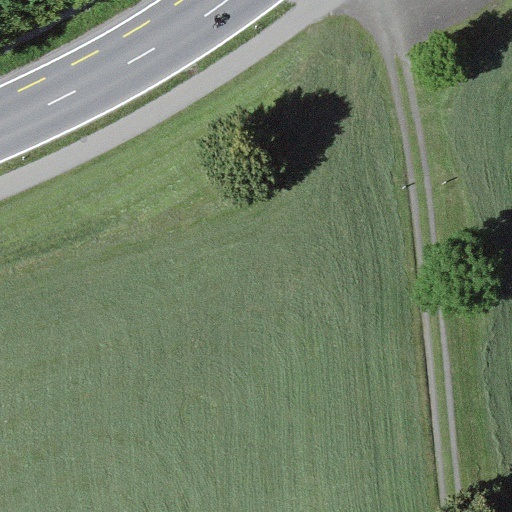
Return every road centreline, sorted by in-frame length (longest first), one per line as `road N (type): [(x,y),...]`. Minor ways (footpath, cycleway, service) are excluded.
road 1 (track): [(380,0),(415,63),(462,511)]
road 2 (secondary): [(229,0),(130,63),(0,127)]
